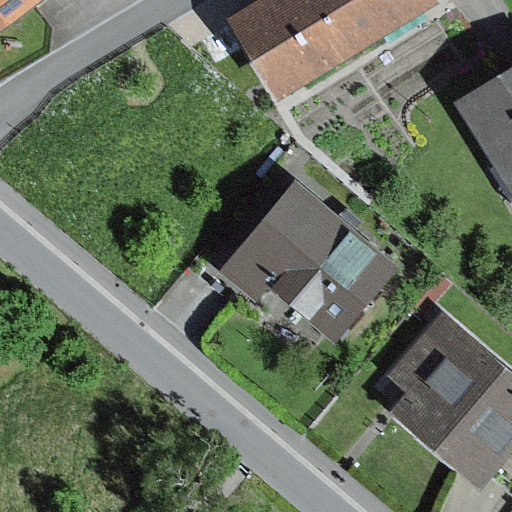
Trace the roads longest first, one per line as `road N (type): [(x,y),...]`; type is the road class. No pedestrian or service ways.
road 1 (residential): [(0,233),(350,511)]
road 2 (residential): [(178,0),(24,90),(0,116)]
